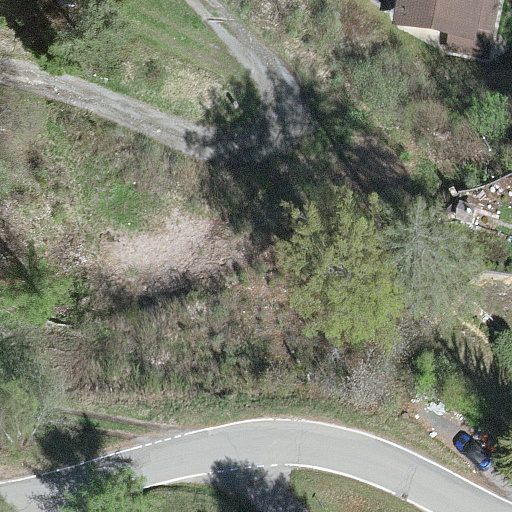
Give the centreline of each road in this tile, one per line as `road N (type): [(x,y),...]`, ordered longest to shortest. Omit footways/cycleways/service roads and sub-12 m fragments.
road 1 (unclassified): [(0,509),(173,459),(284,444),(377,464),(475,511)]
road 2 (track): [(208,0),(283,95),(289,127),(277,149),(246,152),(172,132),(0,65)]
